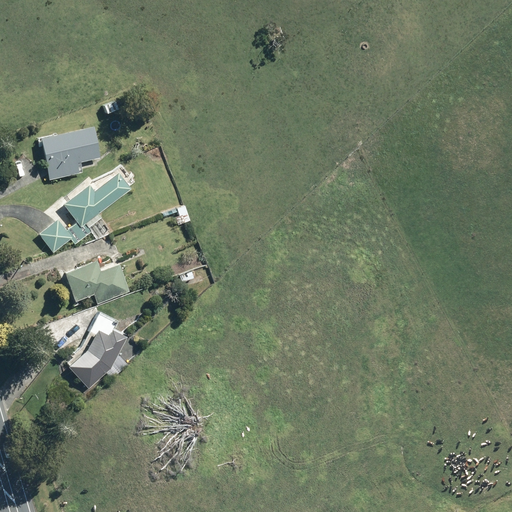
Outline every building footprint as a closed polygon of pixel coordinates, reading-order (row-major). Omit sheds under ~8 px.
[(77,163),(96,159),(89,127),(36,139),(46,182),(80,174),(77,163)] [(56,222),(54,220),(35,235),(50,254),(68,240),(73,245),(89,232),(95,240),(107,231),(94,214),(126,189),(113,172),(89,191),(84,184),(59,204),(66,213),(56,222)] [(182,207),(161,215),(162,218),(176,213),(177,217),(174,218),(177,226),(188,222),(182,207)] [(91,260),(59,272),(70,301),(90,294),(94,304),(125,292),(115,263),(95,271),(91,260)] [(189,272),(176,277),(179,283),(191,278),(189,272)] [(121,353),(128,337),(113,329),(110,335),(98,329),(87,351),(71,366),(92,389),(109,372),(113,377),(129,363),(128,361),(121,353)]
